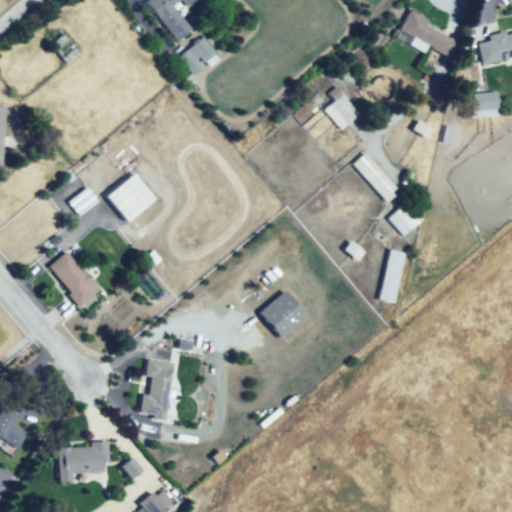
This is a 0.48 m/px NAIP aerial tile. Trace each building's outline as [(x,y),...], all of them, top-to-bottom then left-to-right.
[(142,0),(138,4),(173,42),(185,31),(166,9),(173,3),(181,11),(192,0),(142,0)] [(439,56),(391,31),(403,9),(423,19),(420,25),(448,39),(439,56)] [(47,43),(60,31),(80,52),(67,64),(47,43)] [(511,57),(477,64),(472,40),(511,32),(511,57)] [(174,59),(197,36),(213,53),(203,62),(197,55),(192,59),(199,67),(190,75),(174,59)] [(465,93),(491,90),(494,115),(467,118),(465,93)] [(323,106),(337,94),(354,114),(339,126),(323,106)] [(414,117),(428,126),(421,138),(407,130),(414,117)] [(348,163),(359,153),(393,189),(383,200),(348,163)] [(98,196),(128,172),(151,202),(121,225),(98,196)] [(63,206),(83,191),(95,206),(75,221),(63,206)] [(384,215),(400,201),(415,219),(399,233),(384,215)] [(338,249),(345,240),(361,253),(354,262),(338,249)] [(385,249),(402,253),(391,304),(374,301),(385,249)] [(60,251),(94,291),(74,308),(40,267),(60,251)] [(217,334),(231,318),(253,337),(239,354),(217,334)] [(143,358),(168,362),(160,420),(133,416),(136,395),(144,396),(147,378),(140,377),(143,358)] [(0,442),(11,450),(21,435),(6,425),(10,417),(0,410),(0,442)] [(104,441),(104,463),(98,463),(98,476),(55,477),(55,449),(87,448),(86,442),(104,441)] [(116,466),(128,455),(142,470),(130,481),(116,466)] [(132,511),(131,510),(154,490),(166,504),(156,511),(132,511)]
